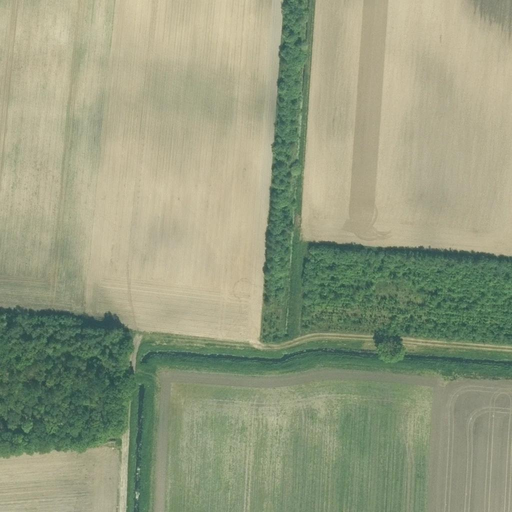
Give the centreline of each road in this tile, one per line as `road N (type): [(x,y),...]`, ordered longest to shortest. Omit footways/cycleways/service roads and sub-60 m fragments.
road 1 (track): [(122,511),(132,344),(145,334),(257,347),(320,335),(511,348)]
road 2 (track): [(257,347),(281,0)]
